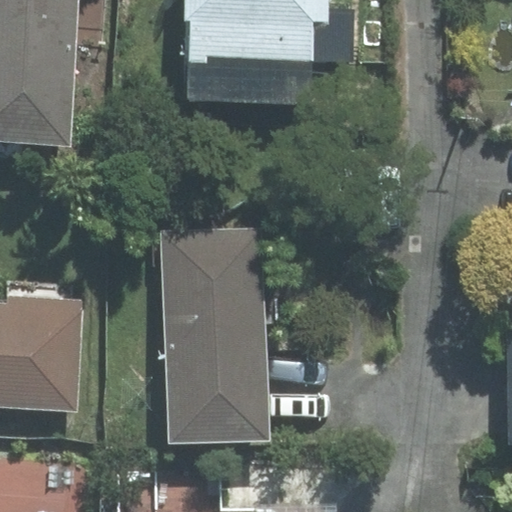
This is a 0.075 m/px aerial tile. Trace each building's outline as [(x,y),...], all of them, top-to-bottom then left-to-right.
[(76,0),(0,0),(0,138),(68,143),(76,0)] [(184,0),(181,102),(312,107),(313,62),(354,63),(356,9),(327,8),(327,0),(184,0)] [(259,230),(165,234),(172,441),(267,438),(259,230)] [(9,304),(0,303),(0,405),(75,411),(82,300),(10,295),(9,304)] [(0,511),(73,511),(77,463),(0,458),(0,511)]
